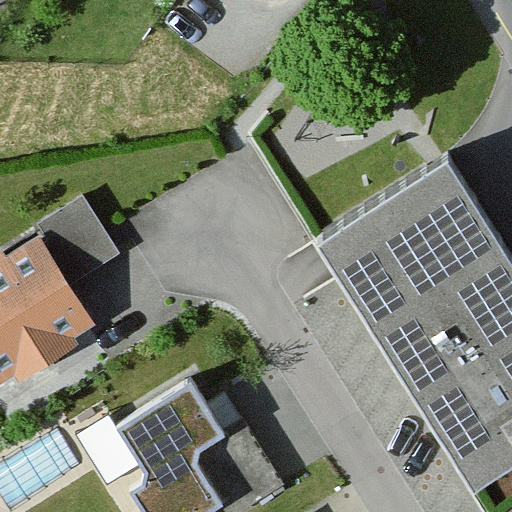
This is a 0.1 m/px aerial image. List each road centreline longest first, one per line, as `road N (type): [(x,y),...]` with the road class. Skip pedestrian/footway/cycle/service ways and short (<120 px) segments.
road 1 (residential): [(401,511),(225,234)]
road 2 (residential): [(511,96),(497,128),(494,169),(511,212)]
